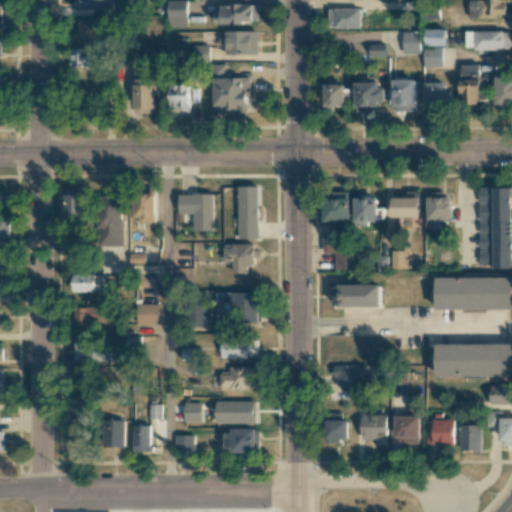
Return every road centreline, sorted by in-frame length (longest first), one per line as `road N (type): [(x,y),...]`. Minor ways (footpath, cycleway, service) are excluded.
road 1 (tertiary): [(511,148),(0,154)]
road 2 (residential): [(39,0),(41,511)]
road 3 (residential): [(448,500),(412,483),(0,487)]
road 4 (tertiary): [(295,153),(296,511)]
road 5 (residential): [(296,324),(503,321)]
road 6 (residential): [(295,0),(295,153)]
